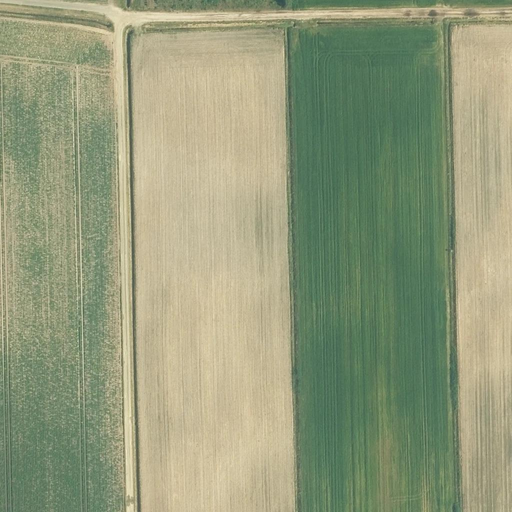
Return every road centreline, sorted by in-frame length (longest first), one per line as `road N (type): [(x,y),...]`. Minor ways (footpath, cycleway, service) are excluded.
road 1 (track): [(122,17),(126,511)]
road 2 (track): [(116,14),(189,22),(511,12)]
